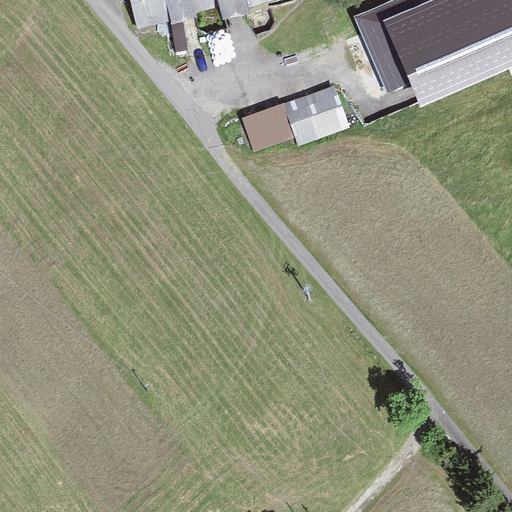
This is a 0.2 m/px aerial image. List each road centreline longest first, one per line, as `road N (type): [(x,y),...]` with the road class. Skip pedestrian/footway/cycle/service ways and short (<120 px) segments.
road 1 (track): [(511,511),(89,0)]
road 2 (track): [(428,407),(392,470),(350,511)]
